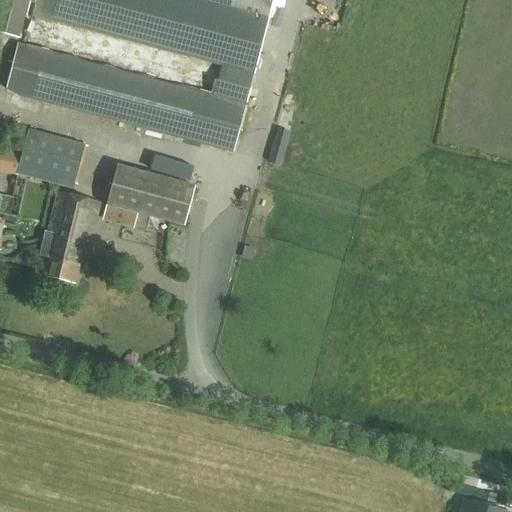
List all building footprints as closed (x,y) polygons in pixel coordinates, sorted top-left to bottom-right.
[(0,0),(0,34),(19,39),(28,0),(0,0)] [(30,0),(27,12),(34,14),(26,45),(18,43),(6,87),(18,94),(234,152),(274,0),(30,0)] [(83,177),(87,125),(66,123),(63,176),(83,177)] [(268,163),(280,167),(288,138),(276,135),(268,163)] [(21,156),(0,151),(0,171),(17,175),(21,156)] [(133,227),(137,214),(184,227),(194,187),(118,166),(106,206),(113,208),(109,220),(133,227)] [(99,203),(58,193),(46,240),(43,239),(39,256),(48,259),(44,276),(75,284),(89,225),(93,226),(99,203)] [(170,249),(186,250),(187,233),(171,232),(170,249)] [(254,256),(257,243),(245,239),(241,252),(254,256)] [(461,511),(504,511),(464,500),(461,511)]
